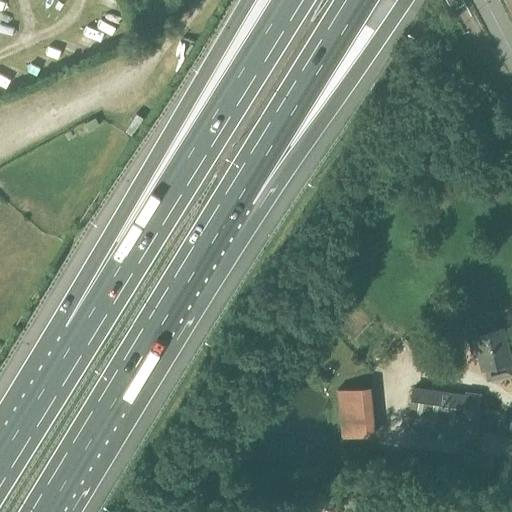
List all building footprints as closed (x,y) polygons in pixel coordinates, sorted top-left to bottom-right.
[(95,118),(85,124),(89,131),(99,125),(95,118)] [(482,331),(475,333),(475,334),(468,335),(472,352),(479,350),(483,366),(484,365),(488,379),(511,372),(511,369),(510,359),(506,344),(511,342),(511,335),(510,326),(502,328),(502,326),(497,328),(494,316),(479,319),(482,331)] [(342,435),(374,432),(370,384),(338,387),(342,435)] [(414,386),(408,418),(407,424),(415,434),(473,442),(481,393),(468,391),(467,395),(414,386)] [(492,468),(493,460),(478,458),(477,466),(492,468)]
